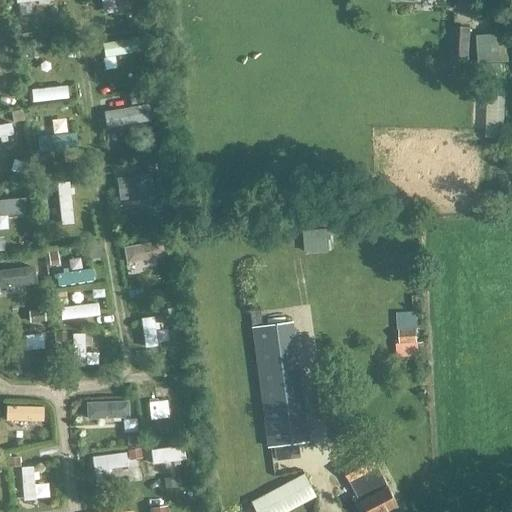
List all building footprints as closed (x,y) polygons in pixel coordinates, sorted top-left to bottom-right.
[(453,27),(451,60),(468,61),(470,29),(453,27)] [(478,37),(480,65),(499,64),(497,36),(478,37)] [(140,41),(103,46),(105,59),(142,55),(140,41)] [(66,90),(30,91),(31,105),(66,104),(66,90)] [(149,106),(106,113),(108,130),(152,124),(149,106)] [(11,127),(0,128),(0,143),(13,142),(11,127)] [(73,136),(38,139),(39,157),(75,153),(73,136)] [(161,176),(119,181),(121,201),(163,196),(161,176)] [(61,228),(73,227),(69,188),(57,190),(61,228)] [(23,199),(0,201),(0,220),(25,218),(23,199)] [(27,248),(26,237),(10,239),(11,249),(27,248)] [(166,247),(124,251),(126,269),(168,264),(166,247)] [(389,262),(390,293),(409,293),(408,262),(389,262)] [(0,293),(35,289),(32,272),(0,275),(0,293)] [(93,284),(91,273),(57,278),(59,289),(93,284)] [(96,304),(59,308),(60,321),(97,316),(96,304)] [(153,319),(142,320),(146,352),(158,350),(153,319)] [(84,336),(73,336),(74,365),(86,364),(84,336)] [(42,337),(6,341),(8,355),(44,351),(42,337)] [(158,400),(148,401),(150,423),(159,422),(158,400)] [(126,404),(88,405),(89,422),(126,421),(126,404)] [(43,410),(6,409),(6,426),(43,426),(43,410)] [(186,448),(152,452),(154,467),(188,462),(186,448)] [(387,488),(377,468),(370,455),(343,470),(350,483),(350,482),(361,503),(360,504),(364,511),(393,511),(399,509),(388,488),(387,488)] [(124,456),(92,459),(93,473),(126,471),(124,456)] [(33,468),(20,469),(22,504),(35,503),(33,468)] [(252,503),(256,511),(289,511),(317,498),(305,475),(252,503)]
